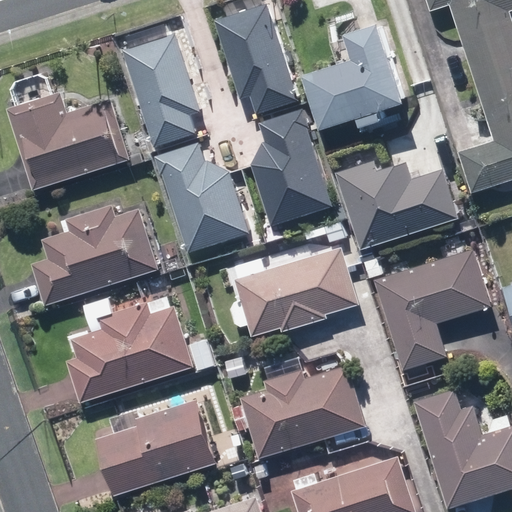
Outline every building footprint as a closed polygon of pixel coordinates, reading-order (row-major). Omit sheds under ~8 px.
[(511,0),(434,0),(437,6),(456,0),(480,71),(511,60),(511,0)] [(394,105),(418,96),(393,18),(359,29),(367,55),(318,71),(335,124),(372,112),(375,122),(397,114),(394,105)] [(511,179),(511,60),(480,71),(502,138),(466,150),(480,190),(511,179)] [(154,90),(177,163),(226,147),(232,165),(264,156),(247,104),(252,102),(240,63),(154,90)] [(68,89),(15,106),(40,186),(138,156),(119,96),(75,110),(68,89)] [(152,125),(140,130),(150,159),(162,156),(152,125)] [(283,143),(299,192),(335,181),(319,131),(283,143)] [(381,170),(378,160),(340,172),(364,249),(462,218),(447,169),(417,178),(412,160),(381,170)] [(337,201),(333,184),(319,188),(324,205),(337,201)] [(78,229),(49,238),(55,255),(38,261),(51,302),(166,266),(147,207),(122,215),(118,203),(74,217),(78,229)] [(347,219),(331,223),(336,240),(352,235),(347,219)] [(333,311),(367,302),(349,244),(244,277),(261,333),(289,325),(291,328),(334,315),(333,311)] [(481,246),(383,275),(410,365),(454,353),(444,319),(498,303),(481,246)] [(383,255),(368,260),(373,277),(388,272),(383,255)] [(187,267),(173,272),(177,285),(192,280),(187,267)] [(80,336),(86,354),(75,357),(88,399),(202,363),(182,303),(158,311),(155,299),(105,313),(109,327),(80,336)] [(257,349),(226,359),(232,378),(263,368),(257,349)] [(276,387),(249,394),(268,455),(372,423),(354,363),(312,375),(310,366),(273,378),(276,387)] [(423,400),(456,504),(511,487),(511,425),(490,432),(481,402),(469,406),(463,387),(423,400)] [(146,424),(104,437),(121,492),(224,459),(205,397),(143,417),(146,424)] [(257,425),(253,413),(241,416),(244,428),(257,425)] [(246,437),(222,444),(228,465),(252,457),(246,437)] [(416,511),(423,510),(406,454),(326,479),(323,470),(302,477),(306,486),(300,488),(307,511),(416,511)] [(252,460),(228,468),(233,482),(257,474),(252,460)] [(259,464),(263,477),(272,474),(268,461),(259,464)] [(199,511),(198,507),(180,511),(271,511),(266,494),(208,511),(199,511)]
